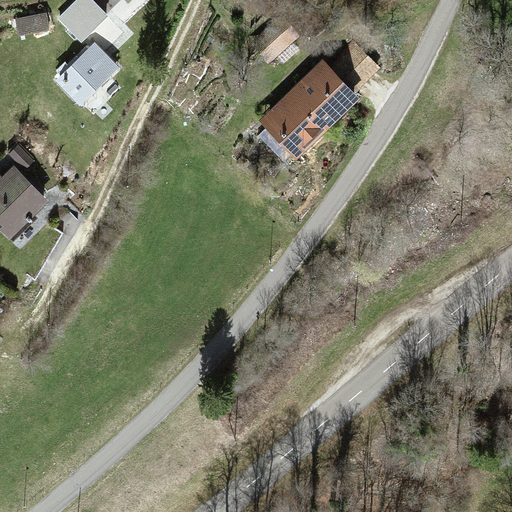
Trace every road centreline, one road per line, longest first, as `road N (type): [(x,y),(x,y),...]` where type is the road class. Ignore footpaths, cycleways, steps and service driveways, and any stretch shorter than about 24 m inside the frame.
road 1 (unclassified): [(450,0),(380,131),(267,288),(184,382),(42,511)]
road 2 (secondary): [(216,511),(511,264)]
road 3 (track): [(23,316),(98,208),(195,0)]
